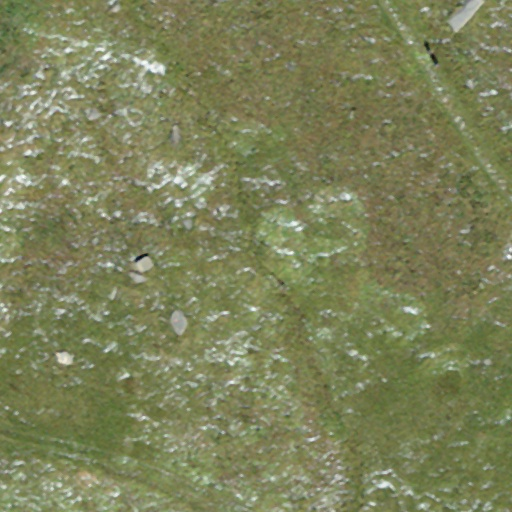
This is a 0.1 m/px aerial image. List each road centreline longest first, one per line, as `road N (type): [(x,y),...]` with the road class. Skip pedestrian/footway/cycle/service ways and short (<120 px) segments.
road 1 (track): [(378,0),(448,105),(511,176)]
road 2 (track): [(191,511),(0,450)]
